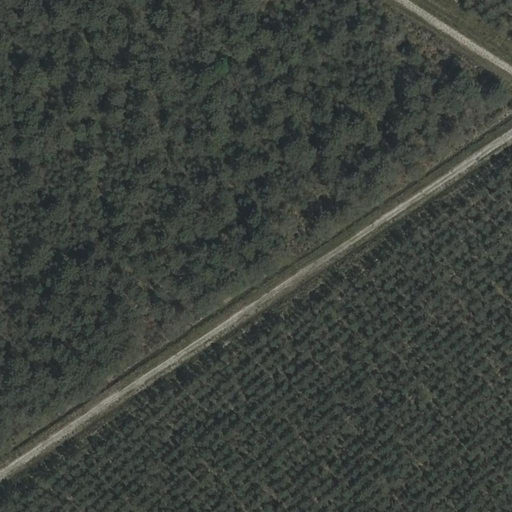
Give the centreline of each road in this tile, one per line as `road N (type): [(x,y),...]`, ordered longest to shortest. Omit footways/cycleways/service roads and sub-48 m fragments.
road 1 (track): [(0,471),(511,130)]
road 2 (track): [(511,70),(402,0)]
